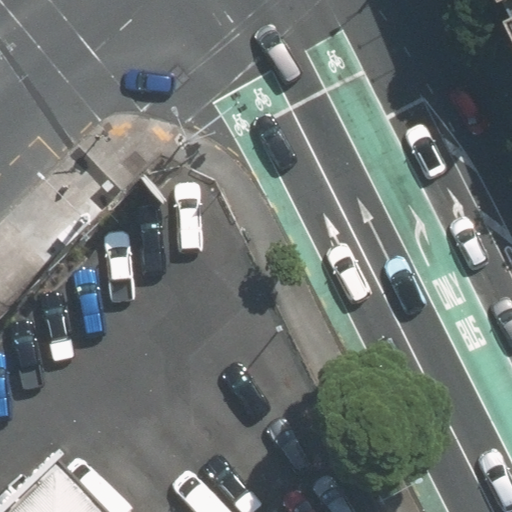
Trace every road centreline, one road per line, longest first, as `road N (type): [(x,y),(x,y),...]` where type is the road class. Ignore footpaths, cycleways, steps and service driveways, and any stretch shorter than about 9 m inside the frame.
road 1 (primary): [(511,505),(259,0)]
road 2 (primary): [(388,0),(511,225)]
